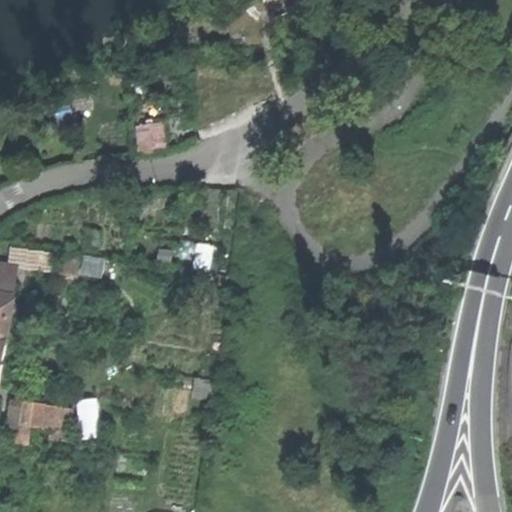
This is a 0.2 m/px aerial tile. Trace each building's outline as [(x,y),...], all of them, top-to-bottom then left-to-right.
[(139,121),(141,156),(163,153),(160,118),(139,121)] [(68,251),(68,273),(87,274),(88,252),(68,251)] [(90,257),(90,274),(111,274),(110,257),(90,257)] [(0,383),(14,297),(0,295),(0,293),(3,273),(0,272),(0,383)] [(11,424),(33,428),(36,405),(14,402),(11,424)]
